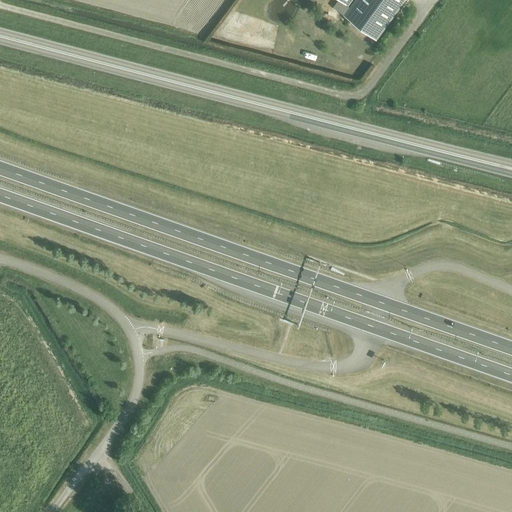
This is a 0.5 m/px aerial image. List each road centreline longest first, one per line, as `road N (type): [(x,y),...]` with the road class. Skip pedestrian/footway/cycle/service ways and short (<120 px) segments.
road 1 (trunk): [(0,195),(511,376)]
road 2 (trunk): [(511,348),(0,168)]
road 3 (trunk): [(0,36),(511,170)]
road 4 (unclassified): [(0,6),(344,97),(370,87),(434,0)]
road 5 (unclassified): [(52,511),(126,413),(139,357),(124,317),(93,293),(0,260)]
